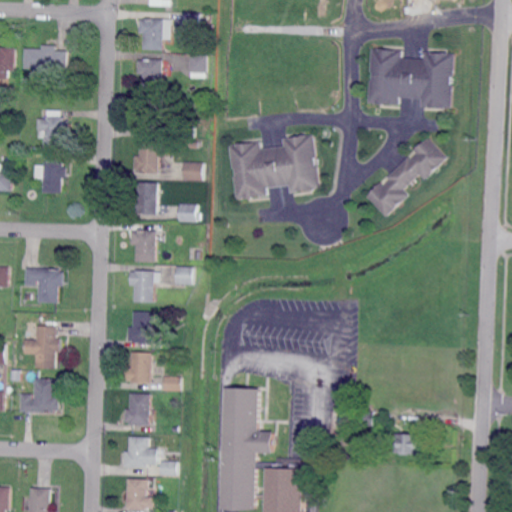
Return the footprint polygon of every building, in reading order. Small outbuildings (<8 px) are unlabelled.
[(202,33),(201,33),(184,32),(185,14),(185,12),(203,12),(203,14),(202,24),(202,33)] [(167,50),(147,49),(148,33),(143,33),(143,32),(143,30),(144,18),(167,18),(169,19),(169,21),(168,38),(167,50)] [(60,50),(72,51),(72,53),(71,69),(54,69),(53,77),(42,76),(42,68),(31,68),(28,68),(29,48),(33,48),(39,48),(46,48),(46,45),(48,45),(49,45),(50,45),(51,45),(52,45),(58,45),(60,45),(60,50)] [(18,71),(7,70),(7,76),(1,76),(0,76),(0,49),(5,50),(5,47),(19,48),(18,71)] [(397,50),(403,51),(403,58),(426,60),(426,52),(432,53),(432,51),(450,52),(450,53),(457,54),(456,77),(453,77),(453,85),(455,85),(454,109),(424,107),(424,99),(401,98),(400,105),(371,104),(372,81),(373,81),(374,73),(373,73),(374,49),(381,49),(397,50)] [(208,76),(207,76),(200,76),(193,76),(194,70),(193,70),(194,55),(194,53),(209,54),(208,76)] [(167,64),(167,65),(166,74),(166,75),(166,76),(166,82),(166,89),(165,92),(146,92),(146,90),(147,74),(142,74),(142,71),(142,69),(142,60),(147,60),(147,59),(147,58),(167,59),(167,64)] [(169,110),(163,110),(162,130),(154,130),(143,129),(144,121),(142,121),(142,118),(142,117),(142,115),(143,115),(144,99),(163,100),(163,103),(169,103),(169,110)] [(65,116),(68,116),(69,116),(69,117),(69,120),(73,120),(73,121),(72,132),(68,132),(68,149),(54,148),(51,148),(48,148),(48,136),(43,136),(43,129),(42,129),(42,118),(50,118),(50,117),(50,116),(51,116),(51,110),(51,109),(63,110),(65,110),(65,116)] [(195,136),(185,135),(181,135),(181,131),(181,122),(196,123),(196,129),(195,136)] [(318,158),(315,158),(316,166),(319,166),(322,189),(291,193),(290,186),(268,189),(269,196),(238,200),(235,176),(237,176),(236,169),(235,169),(232,146),(238,145),(262,142),(263,149),(285,147),(284,139),(308,136),(315,135),(318,158)] [(428,180),(423,175),(406,190),(411,196),(389,217),(369,196),(382,183),(385,186),(389,182),(390,183),(392,180),(390,178),(411,157),(413,160),(419,154),(417,151),(430,138),(450,159),(428,180)] [(163,172),(162,173),(158,173),(143,173),(143,170),(138,170),(139,160),(139,158),(139,156),(139,155),(144,155),(144,139),(164,140),(163,172)] [(62,161),(66,161),(66,162),(66,165),(70,165),(69,168),(69,174),(69,175),(69,176),(69,177),(66,177),(65,192),(47,191),(48,177),(47,177),(39,177),(40,163),(45,163),(47,163),(48,160),(50,160),(51,155),(51,152),(63,153),(63,156),(62,161)] [(207,179),(205,179),(205,181),(186,180),(187,164),(187,163),(205,164),(204,174),(207,174),(207,179)] [(15,191),(6,190),(1,190),(1,192),(0,192),(0,170),(4,170),(15,170),(15,191)] [(162,204),(162,205),(161,205),(161,206),(161,214),(142,214),(137,213),(137,209),(137,205),(137,203),(137,200),(137,198),(142,198),(142,181),(153,182),(162,182),(162,204)] [(200,222),(182,221),(182,220),(183,207),(183,205),(183,203),(200,204),(200,222)] [(161,231),(160,242),(160,243),(160,247),(160,262),(154,262),(148,262),(140,261),(140,256),(140,244),(135,244),(135,243),(135,240),(136,231),(141,231),(141,230),(141,229),(161,230),(161,231)] [(13,287),(0,286),(0,266),(14,267),(13,277),(13,287)] [(196,285),(186,284),(180,284),(179,284),(180,267),(180,266),(197,266),(196,285)] [(68,285),(63,285),(62,302),(55,302),(45,302),(43,302),(44,281),(41,281),(41,285),(38,285),(30,285),(30,276),(31,268),(31,267),(34,267),(38,268),(47,268),(56,268),(64,268),(64,271),(68,271),(68,285)] [(165,282),(164,282),(158,282),(158,287),(158,291),(158,292),(158,300),(158,302),(138,301),(139,289),(139,288),(139,286),(139,285),(134,285),(134,283),(134,281),(135,272),(135,271),(135,270),(165,271),(165,282)] [(157,334),(156,343),(137,342),(137,340),(133,340),(132,340),(133,332),(133,330),(133,328),(133,326),(137,326),(137,319),(138,311),(157,312),(157,321),(157,334)] [(65,348),(65,350),(65,351),(61,351),(60,368),(40,368),(40,354),(29,353),(29,339),(32,339),(41,339),(41,333),(42,325),(43,325),(49,325),(58,325),(61,325),(61,336),(61,337),(66,338),(65,348)] [(10,364),(8,364),(7,364),(0,363),(0,342),(10,343),(10,361),(10,364)] [(155,378),(155,383),(144,383),(135,382),(135,380),(131,380),(131,375),(131,373),(131,372),(131,369),(131,368),(133,368),(136,368),(136,353),(136,351),(138,351),(156,352),(155,378)] [(185,391),(168,391),(168,390),(168,378),(168,376),(184,376),(185,376),(185,391)] [(63,398),(63,400),(63,410),(61,410),(59,409),(59,412),(34,411),(33,411),(28,411),(27,411),(26,411),(26,393),(37,394),(37,399),(39,399),(40,378),(53,378),(60,378),(59,395),(64,396),(63,398)] [(279,453),(263,452),(263,461),(284,462),(288,462),(289,462),(309,463),(308,500),(307,511),(270,511),(271,489),(272,468),(271,467),(269,467),(262,467),(262,487),(262,489),(262,490),(261,498),(261,509),(242,508),(240,508),(228,508),(226,508),(229,434),(230,387),(245,388),(247,388),(249,388),(265,388),(264,420),(264,421),(264,422),(264,424),(263,430),(276,431),(278,431),(279,431),(279,453)] [(9,411),(0,410),(0,389),(7,390),(10,390),(9,411)] [(154,410),(154,422),(154,424),(154,425),(146,424),(141,424),(138,424),(134,424),(134,423),(134,422),(129,422),(129,413),(129,411),(129,410),(129,409),(134,409),(135,393),(153,394),(155,394),(155,402),(154,410)] [(355,413),(337,412),(337,411),(337,409),(338,401),(338,394),(356,396),(356,398),(355,413)] [(377,426),(374,426),(367,425),(363,425),(364,417),(365,410),(368,410),(375,411),(377,411),(378,411),(378,413),(377,418),(377,423),(377,426)] [(425,454),(397,453),(398,433),(400,433),(426,434),(426,443),(426,446),(425,454)] [(160,463),(154,463),(149,463),(149,467),(149,473),(138,473),(128,472),(128,467),(128,466),(129,464),(129,460),(129,457),(129,454),(129,451),(133,451),(133,443),(133,439),(133,436),(149,437),(153,437),(153,439),(153,447),(160,448),(160,463)] [(162,474),(179,474),(179,460),(162,460),(162,474)] [(152,489),(150,489),(150,496),(157,496),(158,496),(157,508),(156,508),(155,508),(150,508),(150,509),(150,510),(140,509),(131,509),(131,508),(131,505),(132,478),(152,479),(152,488),(152,489)] [(15,510),(11,509),(10,511),(0,511),(0,488),(1,489),(1,486),(15,486),(16,486),(15,510)] [(35,511),(35,504),(35,499),(36,487),(38,487),(39,487),(51,488),(56,488),(55,511),(59,511),(60,511),(59,511),(35,511)]
